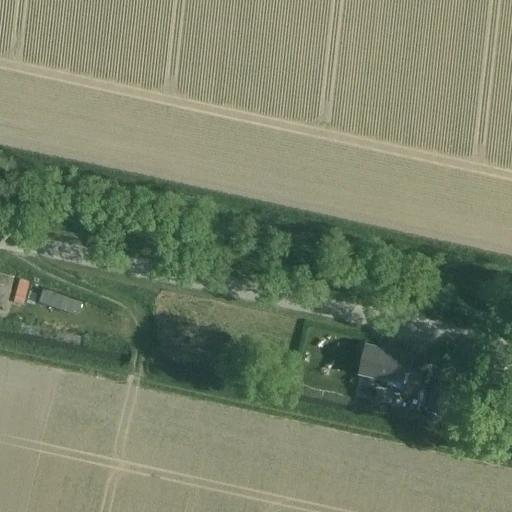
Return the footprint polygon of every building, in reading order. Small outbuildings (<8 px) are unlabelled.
[(13,278),(0,275),(0,307),(6,309),(13,278)] [(43,292),(39,306),(78,318),(82,305),(43,292)] [(401,386),(407,356),(365,348),(359,378),(401,386)] [(428,406),(426,413),(454,420),(460,391),(433,385),(432,389),(428,406)] [(377,391),(374,402),(390,406),(393,395),(377,391)]
